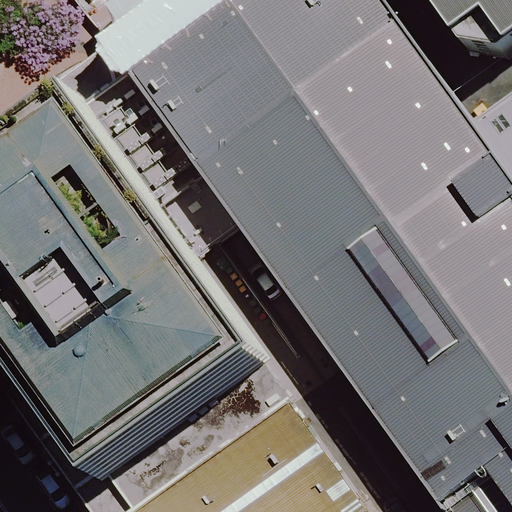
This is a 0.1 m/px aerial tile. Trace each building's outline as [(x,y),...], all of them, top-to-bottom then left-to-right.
[(377,0),(225,0),(92,94),(291,372),(333,342),(457,511),(511,511),(511,185),(466,122),(377,0)] [(511,0),(394,0),(438,61),(461,44),(484,75),(511,54),(511,0)] [(511,87),(466,122),(511,185),(511,87)] [(291,372),(92,94),(0,159),(0,377),(96,511),(101,511),(267,394),(291,372)] [(359,511),(267,394),(101,511),(359,511)]
